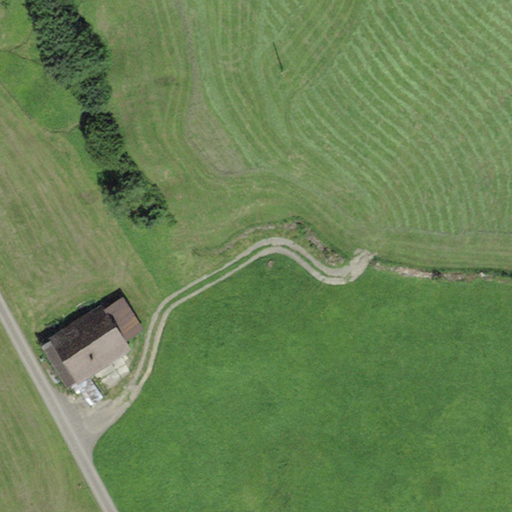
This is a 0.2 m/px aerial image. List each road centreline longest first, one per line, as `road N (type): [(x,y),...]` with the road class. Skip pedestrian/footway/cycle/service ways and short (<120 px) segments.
road 1 (track): [(370,252),(342,278),(294,249),(263,246),(171,302),(125,401),(74,440)]
road 2 (residential): [(0,305),(110,511)]
